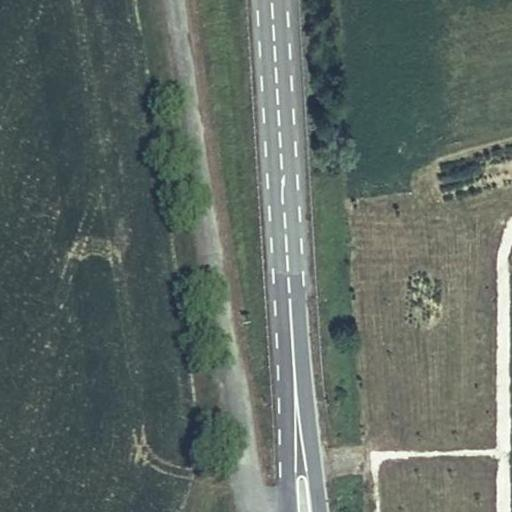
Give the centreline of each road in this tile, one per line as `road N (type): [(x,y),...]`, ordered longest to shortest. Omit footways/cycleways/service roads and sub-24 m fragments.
road 1 (primary): [(293,372),(271,0)]
road 2 (primary): [(318,511),(293,372)]
road 3 (primary): [(293,372),(287,511)]
